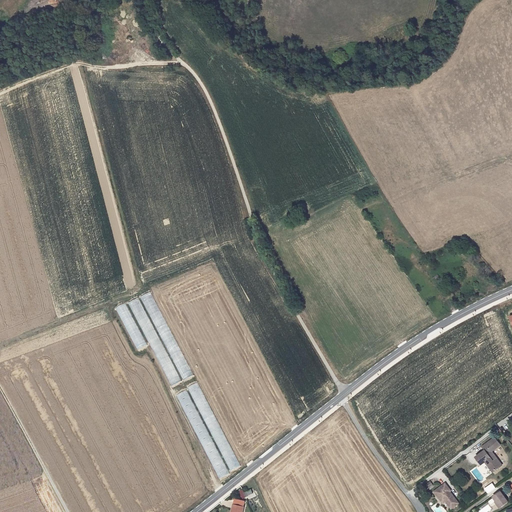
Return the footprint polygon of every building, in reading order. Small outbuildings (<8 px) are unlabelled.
[(183,380),(193,375),(151,291),(142,296),(183,380)] [(171,386),(181,381),(140,297),(130,302),(171,386)] [(137,350),(147,345),(126,303),(116,308),(137,350)] [(192,385),(229,471),(238,467),(201,381),(192,385)] [(190,388),(176,394),(182,407),(185,406),(218,479),(227,475),(190,388)] [(495,437),(482,447),(485,450),(475,458),(481,465),(485,462),(492,472),(502,465),(492,451),(500,445),(495,437)] [(446,483),(437,490),(439,492),(437,494),(440,499),(443,497),(446,501),(451,508),(459,503),(452,494),(451,495),(449,492),(451,491),(446,483)] [(501,491),(493,496),(496,500),(497,502),(496,503),(499,508),(509,501),(501,491)] [(230,511),(240,511),(242,504),(232,503),(230,511)]
